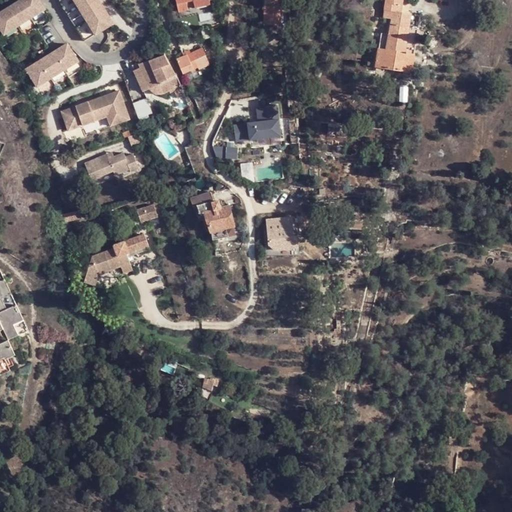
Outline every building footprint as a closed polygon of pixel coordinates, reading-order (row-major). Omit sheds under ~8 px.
[(39,0),(24,0),(0,14),(0,27),(5,36),(46,11),(39,0)] [(64,0),(88,38),(114,23),(100,0),(64,0)] [(178,0),(182,11),(189,8),(189,5),(196,3),(197,6),(212,2),(211,0),(178,0)] [(282,23),(280,0),(263,0),(265,24),(282,23)] [(393,12),(403,12),(405,0),(387,0),(385,19),(391,20),(393,12)] [(413,15),(403,12),(393,12),(391,20),(390,27),(389,33),(386,49),(406,52),(410,27),(413,15)] [(389,33),(390,27),(382,25),(381,32),(389,33)] [(420,29),(410,27),(406,52),(415,54),(420,29)] [(386,49),(389,33),(381,32),(379,48),(386,49)] [(36,88),(78,62),(68,46),(26,72),(36,88)] [(386,49),(379,48),(375,66),(412,73),(415,54),(406,52),(386,49)] [(202,52),(188,55),(193,71),(196,71),(197,74),(207,70),(202,52)] [(188,55),(182,56),(176,60),(183,74),(193,71),(188,55)] [(174,76),(166,56),(139,64),(140,66),(148,83),(150,87),(175,77),(174,76)] [(140,66),(135,69),(142,86),(148,83),(140,66)] [(177,75),(174,76),(175,77),(150,87),(153,92),(158,94),(163,94),(176,90),(178,94),(183,92),(177,75)] [(115,88),(58,109),(65,128),(92,117),(90,111),(102,107),(108,124),(126,117),(115,88)] [(143,97),(128,102),(134,117),(148,112),(143,97)] [(268,125),(244,130),(248,146),(291,137),(288,121),(289,120),(286,106),(265,110),(268,125)] [(346,137),(348,125),(328,123),(326,135),(346,137)] [(228,147),(214,147),(215,158),(227,161),(228,147)] [(109,151),(102,154),(105,160),(112,158),(109,151)] [(102,154),(81,162),(88,179),(111,171),(113,175),(126,169),(128,174),(139,169),(133,155),(125,158),(124,153),(112,158),(105,160),(102,154)] [(111,171),(88,179),(90,186),(114,178),(113,175),(111,171)] [(214,204),(210,193),(190,199),(192,207),(197,206),(200,213),(204,213),(210,232),(227,228),(235,225),(230,207),(221,209),(220,203),(214,204)] [(156,219),(152,205),(139,209),(143,223),(156,219)] [(84,210),(67,213),(69,222),(75,220),(86,218),(84,210)] [(229,236),(227,228),(210,232),(213,241),(229,236)] [(298,247),(298,236),(268,236),(268,243),(274,247),(298,247)] [(91,252),(83,282),(95,285),(98,270),(120,263),(123,270),(134,266),(128,249),(116,253),(114,244),(91,252)] [(6,339),(20,333),(15,322),(23,318),(20,313),(15,302),(7,306),(3,296),(11,292),(5,279),(0,281),(0,359),(2,359),(3,361),(14,356),(6,339)] [(211,379),(205,377),(202,387),(212,391),(216,380),(212,377),(211,379)]
